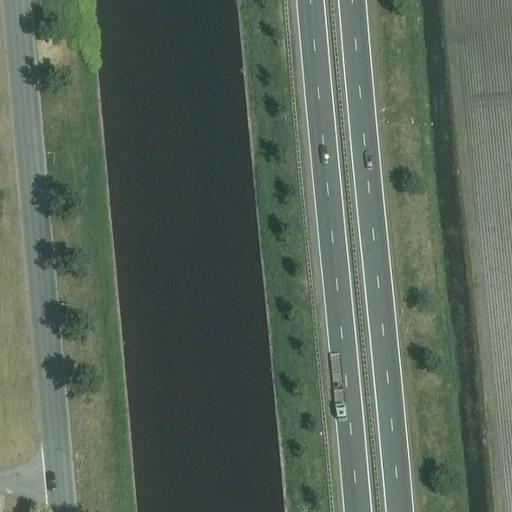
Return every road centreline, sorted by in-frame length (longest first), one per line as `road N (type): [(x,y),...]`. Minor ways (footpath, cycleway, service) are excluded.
road 1 (trunk): [(399,511),(354,0)]
road 2 (unclassified): [(59,511),(14,0)]
road 3 (trunk): [(316,0),(359,511)]
